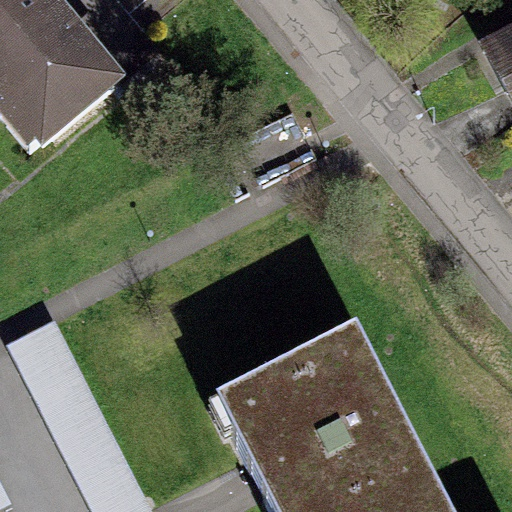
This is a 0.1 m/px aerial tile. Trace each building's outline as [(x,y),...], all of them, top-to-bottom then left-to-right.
[(14,0),(0,0),(0,153),(16,173),(101,103),(14,0)] [(511,22),(475,45),(511,106),(511,22)] [(151,511),(53,320),(7,344),(90,511),(151,511)] [(453,511),(369,341),(232,409),(288,511),(453,511)] [(0,483),(0,510),(11,505),(0,483)]
